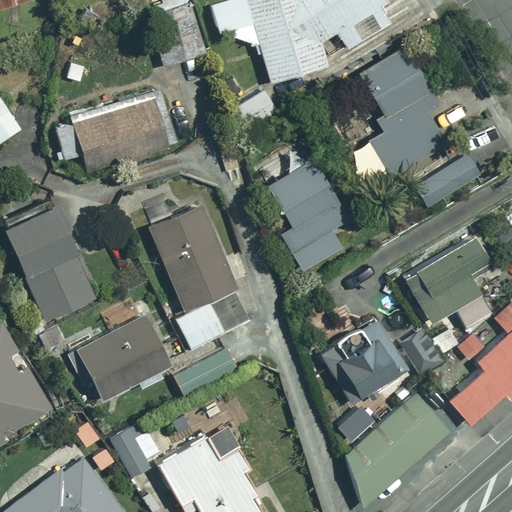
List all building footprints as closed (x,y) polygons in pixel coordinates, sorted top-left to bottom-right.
[(0,0),(0,8),(24,0),(0,0)] [(225,0),(209,5),(215,35),(230,38),(249,48),(263,64),(271,83),(326,69),(325,40),(336,35),(344,50),(363,40),(353,22),(371,13),(379,28),(394,20),(383,0),(225,0)] [(148,16),(162,65),(206,52),(191,3),(148,16)] [(450,118),(403,46),(358,75),(382,112),(375,117),(384,131),(367,141),(392,179),(450,141),(440,125),(450,118)] [(276,114),(262,90),(229,108),(242,133),(276,114)] [(172,147),(156,98),(56,130),(65,157),(81,152),(86,169),(130,155),(131,159),(172,147)] [(0,141),(19,128),(0,100),(0,141)] [(480,176),(466,154),(414,185),(427,208),(480,176)] [(345,219),(315,161),(269,185),(291,226),(281,232),(301,270),(340,250),(328,228),(345,219)] [(252,321),(201,204),(147,228),(179,300),(165,306),(184,351),(252,321)] [(94,297),(53,206),(3,229),(44,320),(94,297)] [(477,294),(481,292),(470,273),(488,263),(474,238),(402,278),(427,322),(452,308),(477,294)] [(487,311),(477,294),(452,308),(462,326),(487,311)] [(448,398),(467,422),(499,393),(504,399),(511,392),(511,304),(507,299),(489,314),(503,330),(470,360),(478,368),(448,398)] [(169,363),(145,314),(75,349),(99,398),(169,363)] [(0,441),(52,411),(0,323),(0,441)] [(351,405),(408,368),(383,329),(372,335),(365,324),(318,354),(351,405)] [(397,341),(419,372),(440,358),(437,354),(456,341),(443,324),(425,336),(418,326),(397,341)] [(468,331),(454,345),(466,359),(481,345),(468,331)] [(233,375),(220,350),(172,374),(185,399),(233,375)] [(361,508),(451,431),(429,406),(438,399),(419,376),(343,441),(361,508)] [(162,460),(142,421),(110,437),(130,476),(162,460)] [(214,459),(203,438),(157,464),(183,511),(184,511),(196,506),(199,511),(264,511),(242,472),(248,468),(236,446),(214,459)] [(125,511),(81,453),(4,511),(3,511),(125,511)]
